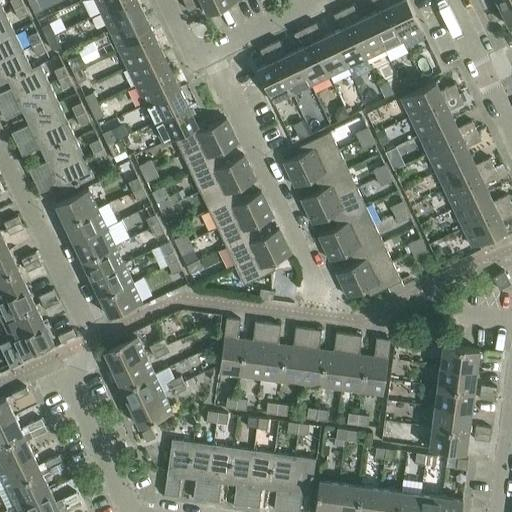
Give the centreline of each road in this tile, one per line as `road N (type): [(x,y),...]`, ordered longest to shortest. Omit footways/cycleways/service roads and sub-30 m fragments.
road 1 (residential): [(0,153),(87,343),(69,383),(135,511)]
road 2 (residential): [(326,315),(210,53)]
road 3 (residential): [(511,135),(444,0)]
